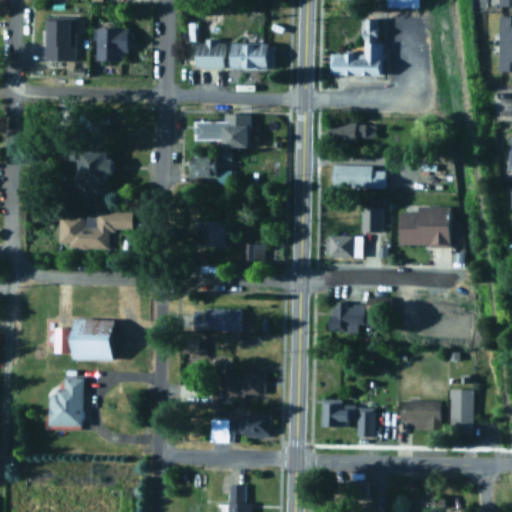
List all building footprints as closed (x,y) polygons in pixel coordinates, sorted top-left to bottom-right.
[(511,13),(496,13),(495,69),(511,69),(511,13)] [(45,15),(46,63),(74,63),(74,15),(45,15)] [(381,76),(380,19),(361,19),(361,53),(329,53),(329,76),(381,76)] [(128,27),(96,27),(96,60),(128,60),(128,27)] [(226,67),(226,40),(197,40),(197,67),(226,67)] [(232,68),(274,68),(274,42),(232,42),(232,68)] [(224,119),(194,119),(194,142),(223,142),(223,147),(249,147),(249,113),(224,113),(224,119)] [(373,123),(329,123),(329,141),(373,141),(373,123)] [(77,161),(76,198),(109,198),(110,148),(72,148),(72,161),(77,161)] [(230,169),(230,153),(191,153),(191,179),(224,179),(224,169),(230,169)] [(384,188),(384,166),(331,166),(331,188),(384,188)] [(360,231),(383,231),(383,206),(360,206),(360,231)] [(451,206),(416,206),(416,211),(399,210),(399,245),(451,245),(451,206)] [(109,249),(109,231),(130,231),(131,212),(93,211),(93,224),(85,224),(85,214),(59,214),(58,247),(109,249)] [(227,246),(227,219),(199,219),(199,246),(227,246)] [(326,256),(361,256),(361,235),(326,235),(326,256)] [(263,260),(263,242),(241,242),(241,260),(263,260)] [(418,299),(366,295),(365,304),(331,302),(329,330),(357,332),(358,322),(367,323),(367,313),(416,316),(418,299)] [(194,308),(194,330),(241,330),(241,308),(194,308)] [(74,358),(116,359),(116,318),(75,318),(75,328),(54,328),(53,352),(74,352),(74,358)] [(203,349),(204,333),(180,332),(180,349),(203,349)] [(265,370),(222,370),(222,396),(265,396),(265,370)] [(83,377),(64,377),(64,391),(51,391),(51,425),(83,425),(83,377)] [(472,388),(449,388),(449,428),(472,428),(472,388)] [(441,400),(400,400),(400,424),(441,424),(441,400)] [(324,426),(354,426),(354,403),(324,403),(324,426)] [(356,406),(356,436),(373,436),(373,406),(356,406)] [(209,415),(209,442),(230,442),(230,435),(269,435),(270,415),(209,415)] [(367,481),(343,481),(343,505),(367,505),(367,481)] [(250,511),(250,501),(246,501),(246,485),(228,484),(228,511),(250,511)] [(444,511),(444,494),(431,494),(431,489),(409,490),(409,511),(444,511)]
